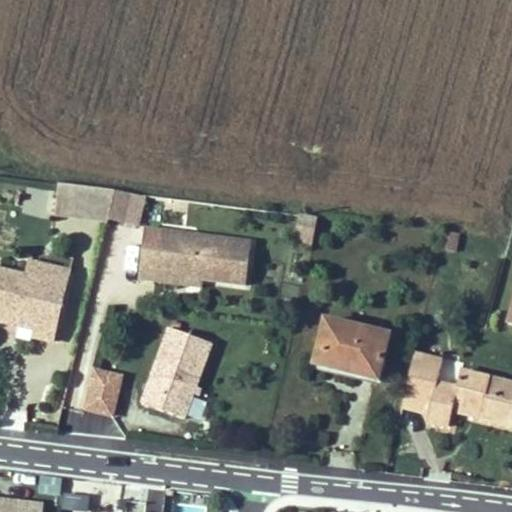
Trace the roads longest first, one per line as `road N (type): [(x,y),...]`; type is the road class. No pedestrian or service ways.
road 1 (unclassified): [(255,480),(511,510)]
road 2 (unclassified): [(0,446),(255,480)]
road 3 (unknown): [(42,451),(96,227)]
